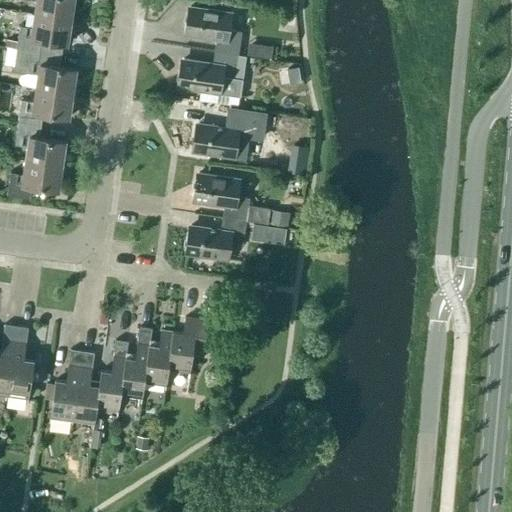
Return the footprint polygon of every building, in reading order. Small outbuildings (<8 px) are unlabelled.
[(35,14),(71,20),(73,0),(33,0),(37,1),(35,14)] [(238,55),(241,32),(227,30),(230,12),(190,7),(186,36),(216,40),(214,52),(238,55)] [(67,44),(71,20),(35,14),(33,28),(20,26),(17,41),(16,48),(39,52),(41,40),(67,44)] [(251,36),(250,49),(273,51),(274,38),(251,36)] [(6,39),(5,47),(7,47),(16,48),(17,41),(10,40),(8,40),(6,39)] [(38,64),(39,52),(16,48),(13,71),(26,73),(24,86),(36,88),(72,94),(76,69),(38,64)] [(246,56),(238,55),(214,52),(212,64),(183,59),(178,88),(240,97),(246,56)] [(68,118),(72,94),(36,88),(34,102),(21,100),(18,123),(41,126),(42,114),(68,118)] [(275,132),(277,117),(261,115),(259,129),(275,132)] [(249,143),(253,119),(229,116),(227,128),(198,123),(193,152),(233,158),(235,141),(249,143)] [(39,138),(41,126),(18,123),(14,145),(28,147),(26,161),(61,166),(65,142),(39,138)] [(58,190),(61,166),(26,161),(24,175),(10,173),(7,195),(30,199),(32,187),(58,190)] [(222,218),(246,221),(249,198),(235,196),(238,179),(198,173),(194,202),(224,206),(222,218)] [(287,227),(290,213),(270,209),(268,223),(287,227)] [(242,245),(246,221),(222,218),(220,230),(191,225),(186,254),(226,260),(228,243),(242,245)] [(167,369),(168,369),(189,372),(193,345),(207,346),(210,320),(184,317),(182,333),(173,332),(167,369)] [(0,394),(6,395),(16,326),(4,324),(0,354),(0,394)] [(16,326),(6,395),(28,398),(34,361),(24,359),(28,328),(16,326)] [(149,344),(150,344),(152,329),(139,327),(135,359),(126,357),(125,357),(119,395),(120,395),(142,398),(144,382),(143,382),(149,344)] [(167,369),(173,332),(161,330),(159,346),(150,344),(149,344),(143,382),(144,382),(166,385),(168,369),(167,369)] [(125,357),(126,357),(128,342),(115,340),(111,371),(101,370),(98,386),(99,386),(96,408),(118,411),(120,395),(119,395),(125,357)] [(72,421),(82,351),(70,349),(65,381),(55,380),(50,418),(72,421)] [(99,386),(98,386),(89,385),(94,353),(82,351),(72,421),(94,424),(96,408),(99,386)] [(137,436),(135,449),(147,450),(149,438),(137,436)]
